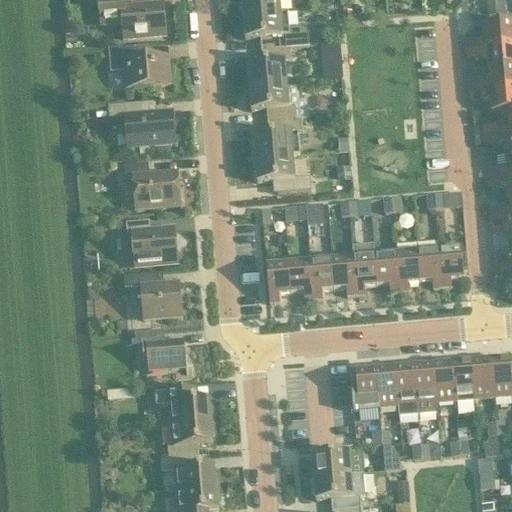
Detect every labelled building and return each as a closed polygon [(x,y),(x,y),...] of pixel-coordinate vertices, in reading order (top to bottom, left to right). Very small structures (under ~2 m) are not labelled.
[(167,40),(164,8),(126,11),(125,0),(99,0),(98,0),(101,30),(123,29),(125,44),(167,40)] [(241,0),(243,19),(288,15),(288,14),(287,0),(241,0)] [(330,2),(318,3),(319,12),(331,11),(330,2)] [(487,4),(488,19),(496,18),(495,4),(487,4)] [(265,41),(266,53),(291,51),(309,50),(308,39),(308,37),(307,35),(306,34),(304,32),(303,31),(301,30),(299,30),(297,30),(290,30),(288,15),(243,19),(245,43),(265,41)] [(486,41),(466,43),(467,53),(511,49),(511,26),(485,29),(486,41)] [(511,49),(467,53),(468,62),(487,60),(489,74),(511,72),(511,49)] [(125,93),(171,89),(169,60),(138,63),(137,50),(108,52),(110,75),(124,74),(125,93)] [(247,67),(249,91),(287,88),(285,65),(292,65),(291,51),(266,53),(267,65),(247,67)] [(489,85),(470,86),(471,97),(511,93),(511,72),(489,74),(489,85)] [(272,125),(302,122),(308,122),(307,104),(300,105),(298,90),(287,91),(287,88),(249,91),(251,114),(271,112),(272,125)] [(511,93),(471,97),(472,106),(491,104),(492,117),(502,117),(511,115),(511,93)] [(128,154),(139,153),(140,161),(149,160),(148,152),(176,150),(173,116),(150,118),(149,106),(107,109),(108,123),(126,122),(128,154)] [(503,128),(484,129),(484,139),(511,136),(511,115),(502,117),(503,128)] [(254,138),(256,162),(301,158),(299,137),(304,136),(302,122),(272,125),(273,137),(254,138)] [(504,146),(505,158),(511,157),(511,136),(484,139),(485,148),(504,146)] [(506,171),(487,172),(487,181),(511,179),(511,157),(505,158),(506,171)] [(301,159),(301,158),(256,162),(258,185),(277,184),(278,197),(311,194),(310,180),(295,181),(293,160),(301,159)] [(135,215),(181,212),(178,177),(150,179),(149,167),(124,169),(125,182),(133,182),(135,215)] [(510,202),(511,201),(511,179),(487,181),(488,191),(508,189),(510,202)] [(436,200),(437,214),(444,213),(443,199),(436,200)] [(429,215),(437,214),(436,200),(428,201),(429,215)] [(511,214),(491,216),(492,224),(511,222),(511,201),(510,202),(511,214)] [(386,219),(394,218),(393,203),(385,204),(386,219)] [(393,203),(394,218),(401,217),(400,203),(393,203)] [(343,222),(351,221),(350,207),(342,208),(343,222)] [(350,207),(351,221),(358,221),(357,207),(350,207)] [(327,209),(328,227),(337,226),(336,209),(327,209)] [(299,227),(308,226),(306,211),(298,212),(299,227)] [(306,211),(308,226),(316,225),(314,211),(306,211)] [(270,213),(262,214),(262,216),(263,230),(271,229),(270,215),(270,213)] [(285,213),(286,222),(294,221),(293,213),(285,213)] [(511,222),(492,224),(493,234),(511,232),(511,233),(511,222)] [(137,269),(178,267),(175,234),(152,236),(151,224),(125,226),(126,240),(135,239),(137,269)] [(418,246),(422,287),(433,286),(434,294),(444,293),(440,254),(438,254),(438,245),(418,246)] [(398,257),(401,297),(410,296),(409,288),(422,287),(418,246),(396,249),(396,258),(398,257)] [(440,254),(444,293),(453,292),(452,285),(465,283),(462,252),(440,254)] [(376,259),(379,291),(390,290),(391,298),(401,297),(398,257),(396,258),(376,259)] [(511,257),(495,259),(496,268),(511,266),(511,257)] [(354,261),(358,301),(366,300),(366,292),(379,291),(376,259),(354,261)] [(333,263),(336,295),(347,294),(348,302),(358,301),(354,261),(333,263)] [(311,265),(315,304),(323,304),(322,296),(336,295),(333,263),(311,265)] [(290,267),(293,298),(304,297),(305,305),(315,304),(311,265),(290,267)] [(511,266),(496,268),(496,276),(496,277),(511,276),(511,266)] [(290,267),(266,269),(267,281),(267,282),(267,285),(270,308),(280,307),(280,299),(293,298),(290,267)] [(179,288),(163,289),(162,277),(124,280),(125,292),(142,291),(145,325),(182,322),(179,288)] [(148,376),(186,373),(184,344),(164,345),(163,334),(135,336),(135,349),(146,349),(148,376)] [(491,365),(494,403),(511,401),(511,375),(511,363),(491,365)] [(472,366),(475,405),(494,403),(491,365),(472,366)] [(453,368),(456,406),(475,405),(472,366),(453,368)] [(434,370),(437,408),(456,406),(453,368),(434,370)] [(434,370),(415,371),(418,410),(417,410),(418,420),(438,418),(437,408),(434,370)] [(395,373),(400,421),(418,420),(417,410),(418,410),(415,371),(395,373)] [(376,374),(379,413),(398,411),(399,421),(400,421),(395,373),(376,374)] [(353,415),(354,415),(379,413),(376,374),(355,376),(357,392),(351,392),(353,415)] [(169,409),(170,428),(214,425),(213,411),(209,412),(208,404),(198,405),(197,393),(155,396),(156,410),(169,409)] [(107,405),(121,404),(120,394),(107,395),(107,405)] [(160,463),(160,464),(202,461),(202,450),(212,449),(212,441),(215,441),(214,425),(170,428),(172,450),(168,451),(168,463),(160,463)] [(496,426),(497,440),(505,440),(504,425),(496,426)] [(489,441),(497,440),(496,426),(488,426),(489,441)] [(381,436),(383,461),(389,461),(388,450),(390,450),(389,435),(381,436)] [(374,451),(375,451),(375,461),(383,461),(381,436),(373,436),(374,451)] [(451,447),(452,461),(460,461),(459,446),(451,447)] [(459,446),(460,461),(468,460),(467,446),(459,446)] [(421,450),(422,464),(430,464),(429,449),(421,450)] [(413,450),(414,464),(422,464),(421,450),(413,450)] [(311,458),(313,480),(363,476),(363,475),(351,476),(349,455),(311,458)] [(485,457),(486,464),(500,463),(499,455),(485,457)] [(174,476),(176,497),(220,493),(219,478),(215,479),(214,471),(203,472),(202,461),(160,464),(161,477),(174,476)] [(399,467),(385,468),(386,476),(400,475),(399,467)] [(334,501),(334,511),(345,511),(358,511),(357,499),(365,498),(363,476),(313,480),(315,503),(334,501)] [(480,479),(481,487),(495,485),(495,478),(480,479)] [(481,487),(481,495),(496,494),(495,485),(481,487)] [(217,511),(217,508),(221,507),(220,493),(176,497),(176,511),(217,511)] [(408,497),(397,498),(398,508),(409,507),(409,497),(408,497)]
